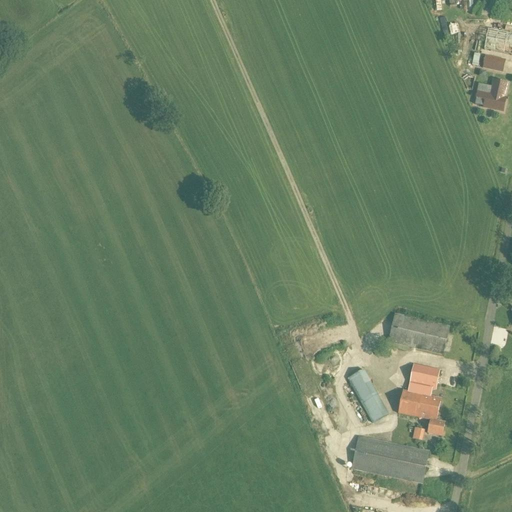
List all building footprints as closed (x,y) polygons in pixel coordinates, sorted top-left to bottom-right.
[(511,34),(489,30),(485,50),(511,55),(511,34)] [(503,74),(506,60),(485,56),(482,70),(503,74)] [(504,102),(507,84),(494,81),(491,95),(478,92),(476,101),(485,103),(484,108),(503,112),(506,102),(504,102)] [(395,314),(389,343),(444,356),(451,327),(395,314)] [(339,367),(339,364),(339,361),(338,358),(337,356),(335,353),(332,352),(329,351),(327,350),(324,350),(322,350),(319,352),(317,353),(315,355),(313,357),(312,360),(311,363),(311,365),(311,368),(312,370),(313,372),(316,375),(317,376),(320,377),(322,378),(326,378),(329,378),(331,377),(334,375),(336,374),(337,372),(338,370),(339,367)] [(398,415),(419,419),(424,397),(431,398),(431,397),(433,390),(436,391),(441,370),(414,365),(410,384),(408,392),(404,391),(398,415)] [(348,379),(373,424),(389,415),(364,370),(348,379)] [(419,419),(430,422),(431,421),(432,415),(438,416),(442,400),(431,397),(431,398),(424,397),(419,419)] [(431,421),(430,422),(431,422),(428,434),(443,438),(446,423),(437,421),(438,416),(432,415),(431,421)] [(418,428),(416,439),(425,441),(428,430),(418,428)] [(359,437),(352,470),(423,485),(430,452),(359,437)]
